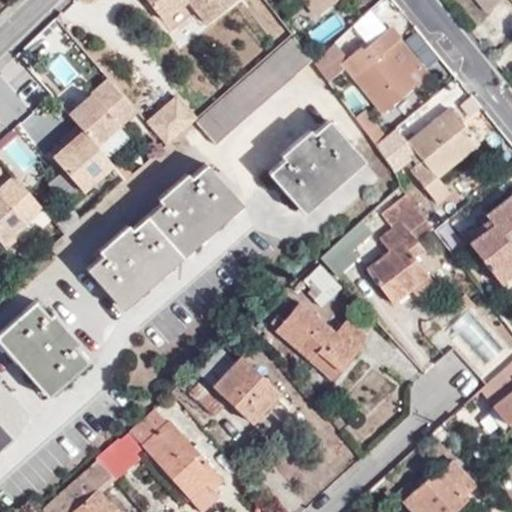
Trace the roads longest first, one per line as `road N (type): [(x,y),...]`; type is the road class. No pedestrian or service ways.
road 1 (residential): [(0,470),(105,372),(114,333),(268,206)]
road 2 (residential): [(324,511),(454,380)]
road 3 (residential): [(417,0),(511,111)]
